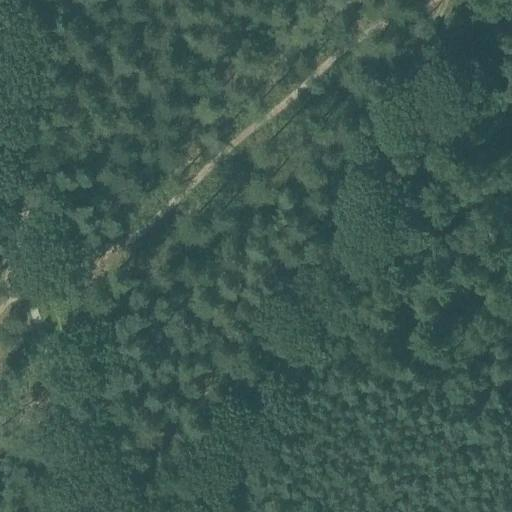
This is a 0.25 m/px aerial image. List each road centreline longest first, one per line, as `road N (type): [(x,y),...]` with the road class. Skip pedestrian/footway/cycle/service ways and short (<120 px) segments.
road 1 (track): [(212,511),(453,0)]
road 2 (track): [(21,0),(42,273)]
road 3 (track): [(42,273),(115,511)]
